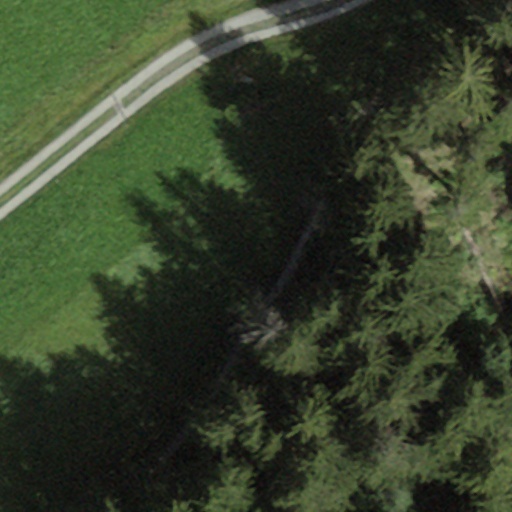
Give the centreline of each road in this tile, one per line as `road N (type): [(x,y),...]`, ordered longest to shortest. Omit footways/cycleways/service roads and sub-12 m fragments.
road 1 (track): [(0,453),(47,342),(282,16)]
road 2 (track): [(282,16),(190,51),(0,205)]
